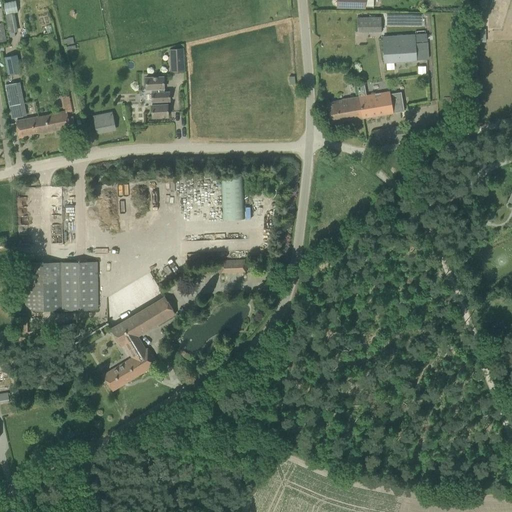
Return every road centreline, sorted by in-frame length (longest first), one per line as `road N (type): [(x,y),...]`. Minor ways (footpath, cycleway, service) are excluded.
road 1 (unclassified): [(0,503),(257,344),(290,292),(308,145)]
road 2 (unclassified): [(0,174),(145,149),(308,145)]
road 3 (track): [(357,152),(434,243),(496,394)]
road 4 (unclassified): [(308,145),(357,152),(511,122)]
road 5 (unclassified): [(308,145),(302,0)]
road 6 (track): [(283,305),(289,341),(275,436)]
